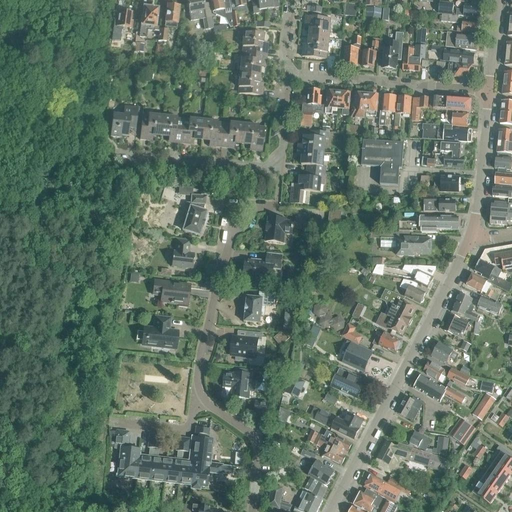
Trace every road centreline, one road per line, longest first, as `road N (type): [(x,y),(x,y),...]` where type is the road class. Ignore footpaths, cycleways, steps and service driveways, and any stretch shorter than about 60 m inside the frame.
road 1 (residential): [(329,511),(470,238)]
road 2 (residential): [(488,92),(285,75)]
road 3 (residential): [(196,386),(230,225)]
road 4 (residential): [(119,159),(278,164)]
road 5 (residential): [(254,511),(252,438),(196,386)]
road 6 (residential): [(470,238),(488,92)]
road 7 (residential): [(105,420),(182,430),(191,423),(196,386)]
